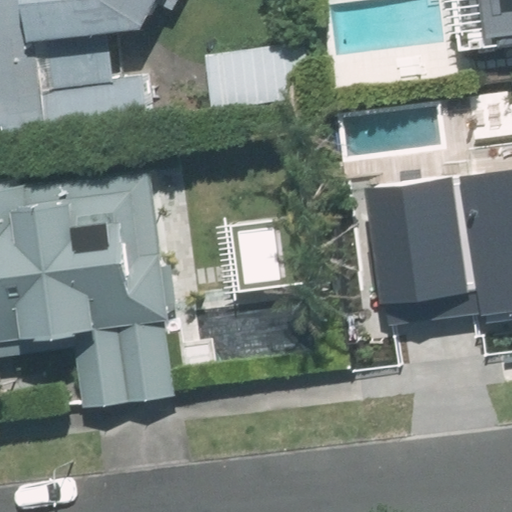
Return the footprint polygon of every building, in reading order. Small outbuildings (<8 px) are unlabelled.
[(168,0),(0,0),(0,126),(15,125),(16,132),(156,117),(151,70),(124,73),(118,24),(158,20),(168,0)] [(511,0),(496,0),(500,29),(511,27),(511,0)] [(311,38),(212,51),(218,107),(318,94),(311,38)] [(0,183),(0,354),(83,344),(91,405),(185,393),(175,316),(183,315),(163,162),(0,183)] [(511,186),(494,189),(501,249),(511,247),(511,186)] [(240,220),(248,287),(333,277),(326,210),(240,220)]
